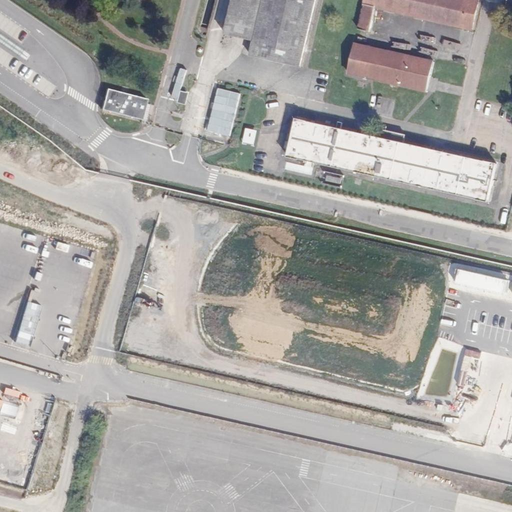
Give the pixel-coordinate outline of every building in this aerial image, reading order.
[(301,67),(316,0),(233,0),(226,34),(254,41),(251,55),(301,67)] [(473,30),(479,0),(365,0),(359,30),(370,32),(376,7),(382,8),(473,30)] [(428,92),(434,62),(356,44),(349,74),(428,92)] [(102,109),(142,120),(147,99),(107,89),(102,109)] [(186,104),(188,94),(182,92),(179,102),(186,104)] [(150,105),(146,104),(142,120),(146,121),(150,105)] [(297,119),(288,157),(489,202),(497,165),(342,129),(343,123),(339,122),(338,128),(297,119)]
